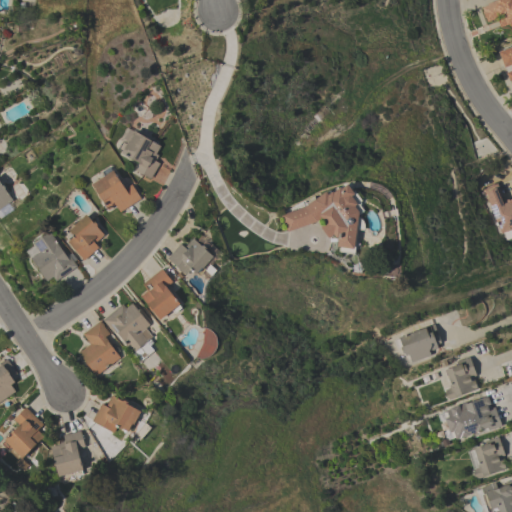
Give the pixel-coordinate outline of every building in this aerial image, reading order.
[(494,0),(511,0),(511,30),(509,24),(500,27),(497,20),(503,18),(502,14),(494,17),(494,19),(487,22),(485,18),(482,12),(483,11),(481,7),(487,5),(487,3),(494,0)] [(498,52),(511,45),(511,82),(511,80),(509,81),(506,73),(511,70),(511,64),(504,67),(498,52)] [(160,146),(155,154),(158,155),(155,161),(159,163),(150,179),(135,170),(139,163),(121,153),(121,151),(117,149),(121,143),(117,141),(122,136),(127,128),(160,146)] [(120,212),(115,205),(108,210),(101,199),(100,199),(96,194),(97,194),(91,184),(104,176),(102,172),(109,167),(111,171),(112,170),(124,189),(131,184),(140,199),(120,212)] [(0,208),(0,183),(1,185),(2,185),(4,188),(4,189),(12,200),(0,208)] [(511,229),(506,232),(506,231),(501,234),(489,206),(490,206),(487,200),(485,202),(483,197),(485,196),(483,189),(496,183),(502,196),(499,198),(502,204),(506,202),(511,199),(511,229)] [(286,231),(281,214),(303,207),(306,205),(305,203),(313,197),(314,199),(325,191),(326,192),(329,190),(330,191),(336,186),(338,188),(342,184),(344,186),(346,184),(352,191),(354,190),(361,200),(357,203),(363,210),(357,214),(357,217),(359,217),(360,219),(362,221),(363,224),(363,226),(363,228),(363,230),(357,229),(354,253),(337,251),(338,247),(336,246),(337,237),(336,238),(333,234),(327,238),(319,227),(324,224),(321,218),(316,221),(286,231)] [(83,260),(67,242),(74,236),(67,228),(73,223),(74,224),(85,215),(91,221),(92,220),(98,226),(96,227),(103,235),(94,243),(98,247),(83,260)] [(26,251),(35,245),(33,242),(49,231),(65,255),(67,253),(68,255),(71,253),(76,260),(73,262),(76,266),(56,281),(53,277),(46,282),(26,251)] [(200,246),(203,246),(206,249),(206,251),(213,257),(203,268),(205,270),(199,276),(191,269),(185,275),(167,258),(180,244),(184,248),(192,239),(200,246)] [(161,269),(172,282),(165,287),(179,305),(181,308),(174,314),(172,311),(160,320),(151,310),(150,311),(147,307),(148,306),(140,296),(147,291),(142,284),(161,269)] [(114,331),(112,332),(102,320),(122,304),(125,308),(131,303),(143,318),(144,317),(147,321),(147,322),(149,325),(145,328),(152,337),(146,342),(153,351),(140,361),(133,353),(132,354),(114,331)] [(100,321),(103,326),(109,334),(104,337),(119,358),(95,376),(90,369),(88,369),(85,364),(85,363),(78,353),(90,344),(82,334),(100,321)] [(441,344),(436,345),(438,349),(432,351),(432,350),(428,351),(430,356),(411,363),(408,355),(405,356),(404,353),(403,354),(400,348),(402,347),(399,338),(421,329),(433,324),(441,344)] [(476,376),(473,377),(477,390),(448,401),(448,399),(446,399),(444,393),(445,393),(445,391),(451,388),(444,371),(458,366),(456,362),(469,357),(476,376)] [(0,401),(0,362),(6,358),(16,373),(11,377),(14,382),(10,385),(15,391),(0,401)] [(122,401),(124,400),(127,401),(128,404),(140,411),(133,424),(132,423),(127,431),(118,426),(117,428),(116,427),(113,433),(91,421),(101,404),(106,406),(112,395),(122,401)] [(486,396),(491,408),(494,407),(501,426),(488,431),(486,427),(475,431),(469,434),(469,435),(459,439),(458,438),(455,439),(454,437),(452,437),(450,432),(449,433),(443,418),(445,417),(443,412),(445,411),(445,409),(465,402),(466,403),(486,396)] [(42,424),(36,430),(42,436),(34,445),(34,447),(31,450),(29,450),(22,458),(16,452),(14,452),(10,447),(8,449),(1,443),(4,441),(3,440),(18,425),(13,419),(25,407),(42,424)] [(80,430),(84,447),(77,449),(82,470),(81,470),(83,475),(74,477),(73,472),(71,473),(66,475),(66,474),(58,476),(55,465),(53,465),(52,460),(53,459),(49,444),(64,440),(62,435),(80,430)] [(504,455),(501,456),(505,468),(486,474),(486,476),(476,479),(475,477),(474,477),(472,471),(473,471),(467,451),(473,449),(472,448),(486,444),(484,441),(498,436),(504,455)] [(511,511),(486,511),(481,494),(483,494),(480,487),(494,482),(496,489),(501,487),(501,486),(504,485),(503,482),(511,479),(511,511)]
